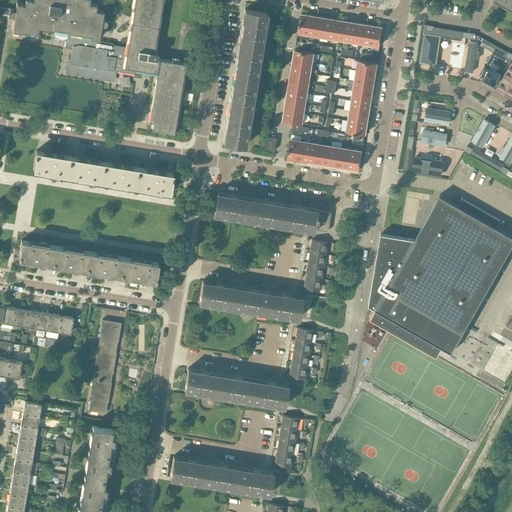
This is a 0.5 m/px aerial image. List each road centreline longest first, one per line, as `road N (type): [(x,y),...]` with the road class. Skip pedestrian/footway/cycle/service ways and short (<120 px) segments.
road 1 (residential): [(0,122),(198,155)]
road 2 (residential): [(175,308),(0,279)]
road 3 (residential): [(277,172),(283,141),(276,128),(299,0)]
road 4 (residential): [(198,155),(226,0)]
road 5 (residential): [(167,354),(274,372),(282,329)]
road 6 (residential): [(153,443),(258,459),(264,415)]
road 7 (residential): [(182,263),(280,281),(288,237)]
road 8 (track): [(448,511),(511,397)]
